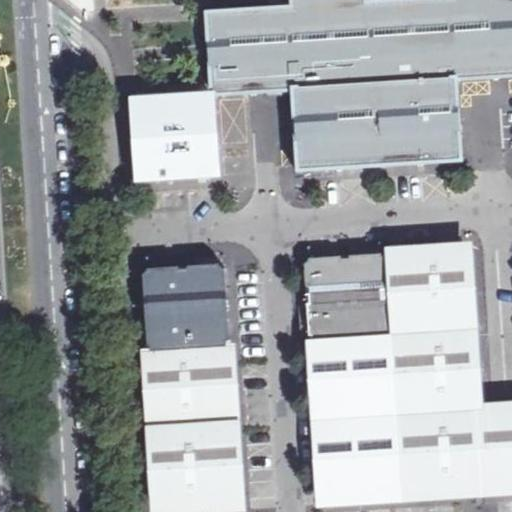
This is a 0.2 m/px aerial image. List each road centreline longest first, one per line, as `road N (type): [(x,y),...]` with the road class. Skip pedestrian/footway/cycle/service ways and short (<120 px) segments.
road 1 (secondary): [(68,511),(35,13)]
road 2 (residential): [(265,226),(292,511)]
road 3 (residential): [(128,511),(113,238)]
road 4 (residential): [(113,238),(103,59),(35,13)]
road 5 (residential): [(265,226),(511,207)]
road 6 (secondary): [(0,265),(15,511)]
road 7 (residential): [(113,238),(265,226)]
road 8 (unknown): [(265,226),(267,104)]
